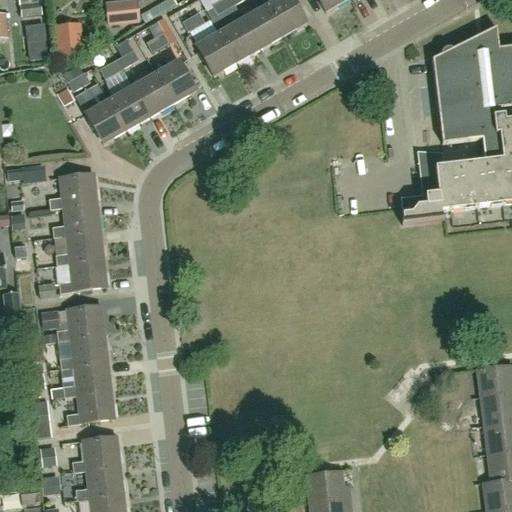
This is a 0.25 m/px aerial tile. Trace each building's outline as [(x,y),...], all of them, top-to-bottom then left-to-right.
[(18,0),(19,7),(21,20),(41,17),(40,6),(41,6),(40,0),(18,0)] [(171,0),(170,0),(140,18),(144,26),(176,7),(171,0)] [(234,8),(229,0),(224,0),(204,11),(212,25),(220,21),(218,18),(234,8)] [(229,0),(234,8),(249,0),(229,0)] [(283,40),(306,26),(291,0),(281,0),(265,9),(283,40)] [(349,2),(348,0),(316,0),(326,15),(349,2)] [(107,29),(139,25),(137,2),(104,5),(107,29)] [(283,40),(265,9),(242,22),(260,53),(283,40)] [(188,36),(205,26),(198,15),(181,25),(188,36)] [(260,53),(242,22),(219,35),(237,66),(260,53)] [(162,36),(168,46),(176,42),(170,31),(162,36)] [(432,63),(443,147),(483,142),(485,164),(443,169),(442,156),(417,154),(419,170),(422,199),(425,199),(426,208),(419,209),(413,217),(404,218),(404,225),(443,221),(443,215),(511,206),(511,122),(505,124),(504,118),(499,119),(498,112),(511,110),(511,50),(499,52),(496,31),(453,52),(449,50),(445,51),(441,54),(441,59),(432,63)] [(151,56),(168,46),(162,36),(162,35),(145,46),(151,56)] [(237,66),(219,35),(196,49),(213,80),(237,66)] [(45,44),(26,46),(28,64),(47,61),(45,44)] [(56,49),(58,62),(84,59),(83,46),(56,49)] [(122,73),(138,63),(133,53),(116,62),(122,73)] [(122,73),(116,62),(98,73),(104,83),(122,73)] [(173,108),(196,94),(179,64),(155,77),(173,108)] [(83,75),(83,76),(77,68),(62,77),(67,85),(66,85),(72,96),(90,86),(83,75)] [(173,108),(155,77),(132,91),(150,121),(173,108)] [(150,121),(132,91),(109,104),(127,134),(150,121)] [(127,134),(109,104),(86,117),(103,148),(127,134)] [(272,156),(299,156),(299,131),(273,130),(272,156)] [(22,183),(23,187),(46,185),(44,168),(6,172),(7,185),(22,183)] [(51,213),(63,212),(98,208),(94,176),(60,180),(62,201),(50,203),(51,213)] [(66,240),(101,236),(98,208),(63,212),(66,229),(53,231),(54,241),(66,240)] [(70,268),(104,263),(101,236),(66,240),(69,257),(56,259),(58,270),(70,268)] [(73,293),(107,289),(104,263),(70,268),(72,285),(60,287),(61,297),(73,295),(73,293)] [(54,286),(38,288),(39,302),(56,300),(54,286)] [(18,295),(4,297),(7,326),(22,324),(18,295)] [(58,346),(70,344),(105,340),(102,309),(67,313),(69,333),(57,335),(58,346)] [(72,361),(60,363),(48,364),(49,373),(61,372),(61,373),(74,372),(108,368),(105,340),(70,344),(72,361)] [(76,389),(63,391),(50,393),(51,402),(64,400),(65,402),(77,400),(112,396),(108,368),(74,372),(76,389)] [(481,403),(511,398),(511,369),(477,374),(481,403)] [(112,396),(77,400),(79,418),(67,419),(68,430),(80,428),(80,426),(115,422),(112,396)] [(511,398),(481,403),(484,431),(511,427),(511,398)] [(46,405),(31,406),(33,428),(48,426),(46,405)] [(441,409),(442,427),(459,426),(458,408),(441,409)] [(511,427),(484,431),(488,459),(511,455),(511,427)] [(74,477),(86,475),(121,471),(117,440),(82,444),(84,464),(72,466),(74,477)] [(40,452),(42,470),(56,468),(54,450),(40,452)] [(511,455),(488,459),(491,486),(484,486),(484,487),(511,483),(511,455)] [(89,503),(124,499),(121,471),(86,475),(88,493),(76,494),(77,505),(89,503)] [(310,508),(350,503),(349,489),(344,490),(342,475),(306,479),(310,508)] [(41,481),(43,499),(60,497),(58,479),(41,481)] [(511,511),(511,483),(484,487),(486,511),(511,511)] [(20,493),(21,508),(39,506),(38,491),(20,493)] [(125,511),(124,499),(89,503),(90,511),(125,511)] [(351,511),(350,503),(310,508),(310,511),(351,511)]
